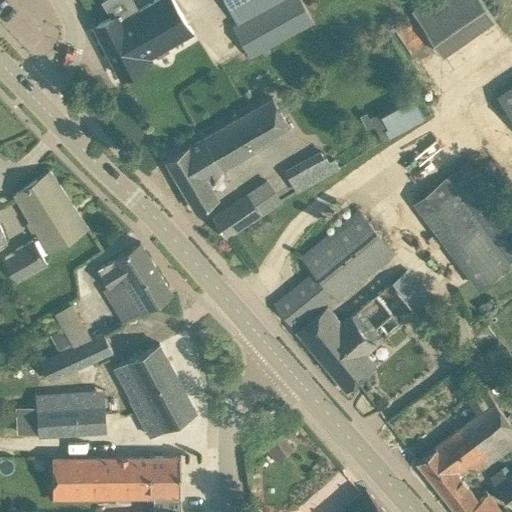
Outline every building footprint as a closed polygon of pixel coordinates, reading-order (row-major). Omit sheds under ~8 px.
[(96,24),(122,75),(151,59),(149,56),(156,52),(167,46),(192,29),(173,0),(153,0),(131,14),(127,7),(117,13),(96,24)] [(227,0),(238,21),(233,24),(250,56),(313,21),(302,0),(227,0)] [(482,0),(424,0),(413,8),(443,52),(494,16),(482,0)] [(511,82),(499,92),(511,110),(511,82)] [(272,96),(166,158),(196,209),(218,195),(207,176),(291,126),(272,96)] [(324,146),(286,168),(298,192),(342,167),(335,155),(330,158),(324,146)] [(414,199),(478,284),(511,258),(511,213),(470,157),(414,199)] [(31,219),(27,221),(32,231),(37,228),(41,235),(34,238),(16,249),(16,250),(5,256),(17,279),(47,262),(42,254),(88,225),(50,169),(15,192),(31,219)] [(213,216),(225,236),(261,213),(247,193),(213,216)] [(290,289),(274,302),(294,325),(309,313),(333,294),(338,299),(395,248),(358,206),(303,255),(315,269),(290,289)] [(104,287),(110,297),(158,269),(140,240),(98,266),(109,284),(104,287)] [(416,308),(432,294),(409,266),(393,280),(392,279),(341,320),(327,303),(296,328),(346,388),(376,363),(366,351),(417,309),(416,308)] [(158,269),(110,297),(124,320),(135,314),(147,307),(172,292),(158,269)] [(64,325),(51,332),(59,347),(72,340),(64,325)] [(92,335),(40,360),(48,375),(62,373),(96,358),(98,363),(115,355),(103,330),(102,329),(91,334),(92,335)] [(131,396),(150,434),(197,410),(160,342),(127,358),(127,359),(115,365),(131,396)] [(477,412),(417,460),(458,511),(503,511),(487,491),(478,498),(465,482),(460,474),(465,470),(473,464),(477,469),(490,458),(492,461),(511,446),(511,422),(487,388),(485,389),(469,402),(477,412)] [(35,395),(15,397),(19,435),(38,433),(105,428),(106,429),(110,429),(106,394),(35,400),(35,395)] [(276,459),(294,448),(285,435),(268,446),(276,459)] [(53,455),(53,494),(181,494),(181,454),(53,455)] [(498,487),(510,478),(502,468),(491,478),(498,487)] [(511,477),(510,478),(498,487),(511,504),(511,475),(511,476),(511,477)] [(387,511),(366,487),(336,511),(387,511)]
